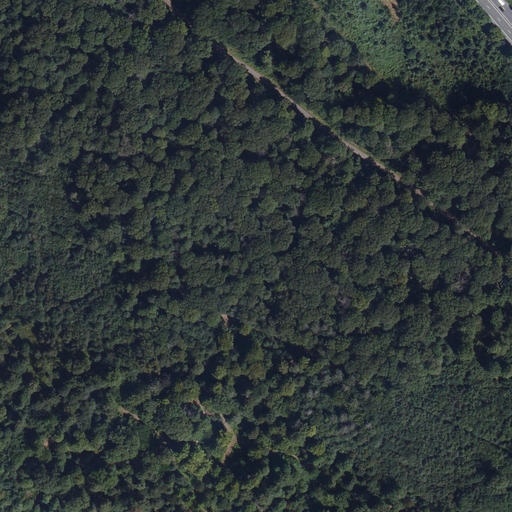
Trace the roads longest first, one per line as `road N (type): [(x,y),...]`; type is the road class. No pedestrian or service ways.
road 1 (track): [(511,267),(168,0)]
road 2 (unknown): [(511,452),(135,271)]
road 3 (unknown): [(135,271),(0,202)]
